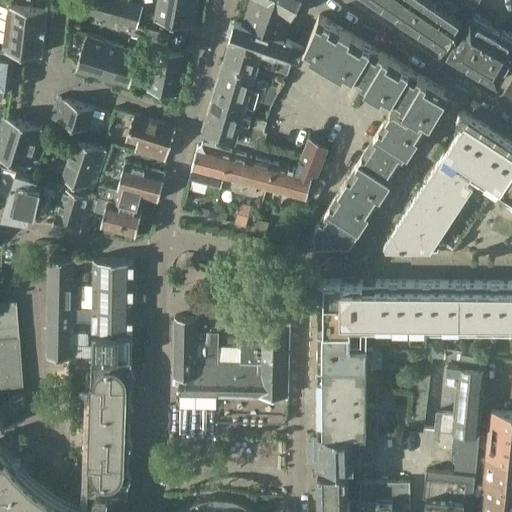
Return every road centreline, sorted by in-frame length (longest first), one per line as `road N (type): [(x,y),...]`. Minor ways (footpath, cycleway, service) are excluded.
road 1 (residential): [(162,242),(154,511)]
road 2 (residential): [(296,511),(304,258)]
road 3 (residential): [(11,225),(35,319),(37,455)]
road 4 (residential): [(60,0),(51,82),(192,120)]
road 5 (residential): [(304,258),(511,266)]
road 6 (residential): [(347,0),(511,108)]
road 7 (residential): [(162,242),(136,247),(11,225)]
road 8 (residential): [(304,258),(184,236),(162,242)]
road 9 (residential): [(162,242),(192,120)]
road 10 (residential): [(192,120),(228,0)]
